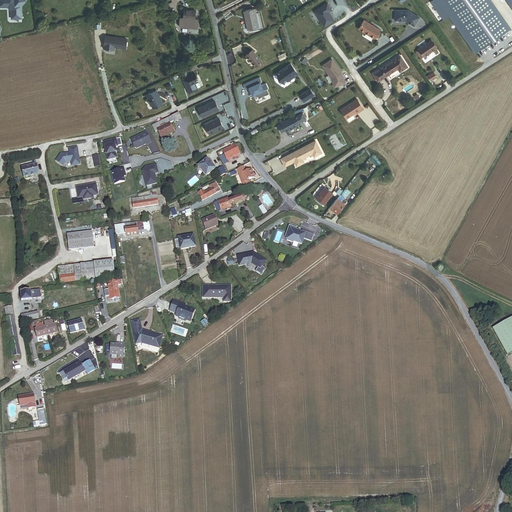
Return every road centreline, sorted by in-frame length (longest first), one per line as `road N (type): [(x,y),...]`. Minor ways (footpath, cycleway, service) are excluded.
road 1 (residential): [(1,389),(183,280),(288,200)]
road 2 (unclassified): [(288,200),(417,260),(448,284),(511,401)]
road 3 (track): [(39,146),(62,254),(17,290),(27,374)]
road 4 (residential): [(0,153),(155,119),(229,86)]
road 5 (residential): [(288,200),(467,78)]
